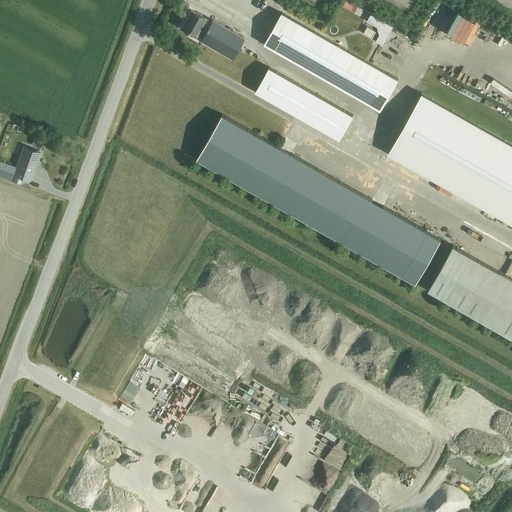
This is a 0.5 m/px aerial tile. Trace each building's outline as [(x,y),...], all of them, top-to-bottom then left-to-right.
[(212,19),(211,20),(190,8),(180,26),(200,38),(200,39),(230,57),(242,37),(212,19)] [(399,79),(282,12),(264,43),(381,110),(399,79)] [(367,20),(379,26),(381,32),(376,40),(383,43),(393,26),(371,13),(367,20)] [(269,67),(255,91),(339,139),(353,114),(269,67)] [(511,77),(497,67),(489,79),(509,92),(506,96),(511,99),(511,77)] [(511,144),(425,94),(391,154),(511,222),(511,144)] [(197,158),(415,283),(441,238),(222,113),(197,158)] [(35,147),(34,149),(24,145),(16,167),(0,161),(0,175),(21,183),(23,177),(30,180),(41,152),(37,150),(37,148),(35,147)] [(428,289),(511,337),(511,278),(453,245),(428,289)] [(251,403),(252,392),(244,391),(243,402),(251,403)] [(122,402),(119,407),(131,415),(134,410),(122,402)] [(265,419),(269,413),(257,406),(253,412),(265,419)] [(325,427),(320,429),(322,434),(311,439),(316,449),(332,442),(325,427)] [(248,472),(260,477),(264,469),(252,464),(248,472)] [(446,503),(455,492),(450,487),(440,498),(446,503)] [(467,511),(472,502),(462,496),(456,506),(467,511)]
